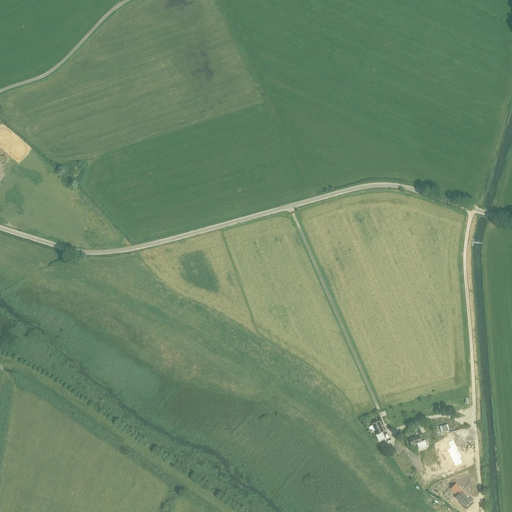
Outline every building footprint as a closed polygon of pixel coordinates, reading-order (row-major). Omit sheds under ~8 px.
[(420,410),(411,413),(414,420),(422,417),(420,410)] [(372,424),(377,435),(376,435),(380,440),(384,438),(381,433),(384,432),(380,421),(372,424)] [(417,444),(419,449),(427,446),(425,440),(421,442),(419,435),(412,437),(413,438),(409,439),(411,446),(417,444)] [(450,447),(446,448),(454,466),(461,463),(459,457),(461,456),(458,450),(457,450),(456,449),(457,449),(453,439),(447,441),(450,447)] [(397,454),(404,470),(414,466),(406,450),(397,454)] [(462,506),(466,509),(473,503),(469,499),(468,500),(458,489),(458,490),(456,488),(457,487),(456,487),(450,492),(451,493),(451,492),(457,498),(455,500),(462,507),(462,506)]
